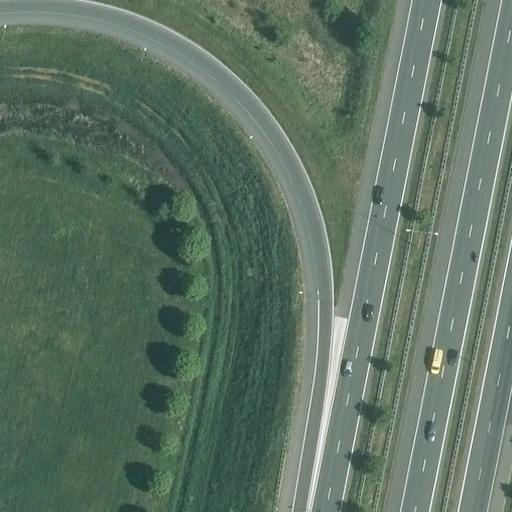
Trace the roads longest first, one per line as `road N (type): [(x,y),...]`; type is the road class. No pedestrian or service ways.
road 1 (motorway): [(0,8),(73,8),(155,32),(224,77),(278,141),(313,223),(323,285),(309,511)]
road 2 (motorway): [(426,0),(324,511)]
road 3 (motorway): [(511,17),(413,511)]
road 4 (motorway): [(472,511),(511,311)]
